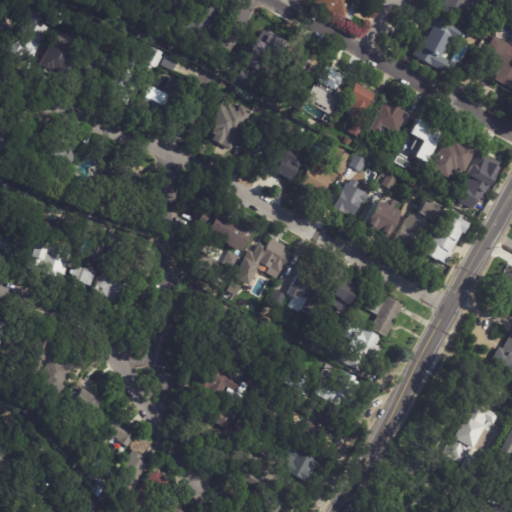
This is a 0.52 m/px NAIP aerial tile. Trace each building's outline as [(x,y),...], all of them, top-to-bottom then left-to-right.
[(110,0),(103,13),(94,8),(98,0),(110,0)] [(138,0),(131,14),(141,20),(133,33),(121,27),(129,14),(112,4),(114,0),(138,0)] [(179,0),(172,12),(169,10),(166,14),(169,16),(166,20),(162,18),(157,25),(149,20),(158,6),(154,3),(156,0),(179,0)] [(360,0),(355,11),(349,22),(345,19),(344,21),(306,0),(360,0)] [(476,0),(475,2),(471,0),(468,0),(465,6),(483,16),(475,30),(467,25),(469,21),(459,16),(457,19),(433,7),(436,0),(476,0)] [(0,3),(0,19),(2,21),(1,23),(9,28),(0,44),(0,1),(1,2),(0,3)] [(206,5),(218,11),(205,35),(198,32),(191,44),(176,36),(183,23),(181,22),(188,9),(193,12),(199,1),(206,5)] [(42,28),(46,30),(28,66),(20,62),(20,63),(5,56),(29,9),(35,12),(33,14),(41,18),(37,25),(42,28)] [(62,14),(54,29),(44,24),(52,9),(62,14)] [(449,41),(439,58),(447,62),(440,74),(408,56),(431,16),(450,27),(444,38),(449,41)] [(86,45),(75,38),(83,24),(94,31),(86,45)] [(160,31),(169,36),(162,48),(151,41),(158,29),(160,31)] [(96,88),(73,74),(95,36),(102,40),(99,44),(104,47),(101,52),(113,59),(96,88)] [(497,41),(502,44),(503,43),(511,47),(511,90),(493,80),(499,69),(479,58),(490,37),(497,41)] [(268,45),(282,53),(271,74),(249,61),(260,41),(268,45)] [(67,54),(74,58),(63,78),(42,67),(55,43),(66,49),(64,52),(67,54)] [(162,52),(160,56),(162,57),(155,69),(153,68),(151,73),(140,68),(149,50),(150,51),(152,47),(162,52)] [(299,93),(290,88),(292,83),(285,79),(298,55),(307,60),(306,63),(313,67),(299,93)] [(132,95),(126,105),(108,94),(129,58),(139,64),(127,84),(136,89),(132,95)] [(329,74),(338,79),(331,94),(329,93),(325,101),(308,92),(312,84),(311,84),(319,69),(329,74)] [(165,121),(142,109),(145,104),(144,104),(152,87),(164,93),(173,77),(184,82),(165,121)] [(241,88),(247,77),(263,87),(256,98),(241,88)] [(360,87),(372,94),(364,109),(362,109),(358,116),(361,118),(366,109),(373,112),(359,137),(348,131),(350,128),(351,129),(356,121),(347,116),(351,110),(348,109),(348,110),(341,106),(353,83),(360,87)] [(227,101),(233,104),(231,107),(236,109),(238,106),(250,112),(236,140),(235,140),(229,151),(218,145),(217,147),(207,143),(210,137),(203,133),(205,130),(204,130),(215,109),(216,109),(222,98),(227,101)] [(388,103),(412,118),(405,129),(400,125),(394,135),(381,127),(376,135),(368,130),(385,101),(388,103)] [(321,109),(332,115),(326,125),(314,119),(320,108),(321,109)] [(414,121),(438,134),(434,140),(436,142),(425,162),(424,161),(422,166),(410,159),(418,144),(405,136),(413,121),(414,121)] [(303,141),(289,133),(295,122),(309,130),(303,141)] [(24,128),(38,133),(33,150),(26,147),(24,154),(32,157),(28,170),(11,164),(11,167),(0,162),(0,155),(2,149),(12,152),(15,144),(8,141),(14,124),(24,128)] [(63,143),(73,147),(63,172),(39,162),(49,138),(63,143)] [(344,139),(349,142),(346,147),(341,144),(344,139)] [(461,143),(472,150),(459,174),(452,171),(450,173),(447,171),(443,180),(426,171),(440,144),(447,147),(450,143),(457,147),(459,142),(461,143)] [(285,150),(300,159),(287,183),(270,173),(272,170),(267,167),(278,146),(285,150)] [(343,165),(332,158),(338,147),(349,153),(343,165)] [(327,168),(329,169),(325,176),(330,179),(319,199),(297,187),(314,154),(321,158),(318,163),(327,168)] [(398,155),(405,159),(403,162),(406,164),(402,170),(391,164),(396,154),(398,155)] [(359,173),(347,166),(354,155),(366,162),(359,173)] [(488,162),(489,162),(490,160),(499,164),(484,192),(469,184),(472,177),(464,173),(473,158),(480,162),(482,159),(488,162)] [(127,170),(137,173),(124,211),(95,201),(101,181),(108,184),(114,166),(127,170)] [(388,192),(379,187),(384,179),(380,177),(382,172),(395,179),(388,192)] [(351,181),(358,184),(355,190),(367,196),(362,205),(360,204),(351,220),(331,209),(344,184),(347,186),(350,180),(351,181)] [(475,197),(480,200),(474,213),(461,206),(458,210),(453,207),(456,202),(457,203),(464,191),(475,197)] [(379,203),(398,213),(384,239),(361,227),(375,200),(379,203)] [(416,214),(424,200),(438,207),(431,222),(416,214)] [(228,220),(248,232),(236,253),(189,227),(201,206),(228,220)] [(460,233),(458,237),(456,236),(446,254),(449,255),(442,268),(432,262),(431,264),(418,257),(427,241),(430,242),(437,229),(435,228),(444,211),(466,223),(460,233)] [(415,222),(417,223),(418,222),(425,226),(414,244),(412,242),(407,251),(392,242),(402,226),(401,225),(404,219),(405,220),(407,217),(415,222)] [(123,240),(114,268),(93,261),(103,232),(123,238),(123,240)] [(0,233),(1,234),(8,236),(4,250),(19,255),(15,266),(0,261),(0,233)] [(44,239),(41,252),(49,255),(52,245),(69,250),(60,279),(25,268),(28,257),(26,256),(32,236),(44,239)] [(276,243),(285,248),(282,253),(288,256),(275,280),(256,269),(245,287),(231,279),(242,259),(249,263),(264,236),(276,243)] [(220,263),(226,251),(239,257),(233,269),(220,263)] [(218,267),(225,270),(220,279),(216,277),(214,282),(193,273),(201,254),(217,261),(215,265),(218,267)] [(87,271),(92,272),(87,286),(69,280),(72,270),(73,271),(75,267),(87,271)] [(120,292),(117,291),(111,301),(91,291),(95,284),(93,283),(96,278),(97,278),(102,268),(123,279),(121,283),(123,285),(120,292)] [(285,293),(298,269),(323,283),(307,313),(290,304),(293,298),(285,293)] [(342,285),(347,289),(337,306),(328,300),(338,283),(342,285)] [(284,295),(285,296),(277,309),(267,304),(274,290),(284,295)] [(401,307),(383,337),(368,328),(375,315),(365,309),(374,294),(384,300),(386,296),(402,305),(401,307)] [(362,329),(378,337),(375,344),(377,346),(371,358),(364,355),(355,371),(334,361),(340,350),(346,353),(350,346),(333,337),(342,321),(361,331),(362,329)] [(511,372),(510,371),(509,373),(500,368),(501,366),(490,360),(497,347),(501,349),(510,332),(511,333),(511,372)] [(26,374),(23,372),(28,358),(9,350),(13,339),(31,346),(35,336),(47,342),(33,377),(26,374)] [(274,340),(286,347),(283,353),(271,347),(274,340)] [(60,363),(62,365),(64,362),(72,369),(60,385),(61,387),(53,398),(34,384),(39,377),(36,375),(44,365),(42,363),(49,355),(60,363)] [(233,373),(227,384),(218,379),(210,393),(195,385),(204,367),(198,364),(203,356),(220,366),(222,362),(235,370),(233,373)] [(227,391),(224,397),(239,404),(249,383),(213,367),(205,387),(215,391),(216,386),(227,391)] [(344,392),(335,406),(310,392),(317,378),(328,384),(336,369),(351,378),(344,392)] [(503,406),(494,401),(490,407),(472,397),(486,370),(498,376),(494,383),(499,386),(501,382),(511,387),(508,392),(510,393),(503,406)] [(286,372),(280,383),(298,391),(303,380),(286,372)] [(81,390),(99,402),(87,420),(72,410),(71,412),(63,407),(69,398),(72,400),(80,389),(81,390)] [(328,425),(317,447),(297,437),(305,419),(314,424),(316,420),(276,401),(281,391),(333,415),(328,425)] [(235,413),(227,430),(208,421),(213,411),(206,408),(209,401),(235,413)] [(486,410),(496,415),(491,425),(484,421),(464,458),(461,457),(458,463),(441,454),(449,439),(448,438),(460,416),(461,416),(469,401),(486,410)] [(121,431),(132,438),(126,448),(117,442),(118,441),(112,438),(110,442),(107,440),(102,447),(90,440),(103,419),(121,431)] [(511,457),(506,454),(505,457),(496,452),(511,421),(511,457)] [(268,460),(243,446),(251,431),(277,444),(268,460)] [(315,467),(310,475),(308,473),(302,483),(274,467),(286,446),(317,463),(315,467)] [(87,455),(82,460),(77,455),(82,451),(87,455)] [(145,464),(146,465),(136,481),(133,479),(129,486),(118,479),(123,472),(119,470),(131,451),(143,458),(141,462),(145,464)] [(54,462),(66,469),(58,484),(46,478),(54,462)] [(33,487),(35,488),(31,498),(18,492),(16,496),(8,492),(9,489),(8,488),(12,478),(19,481),(24,469),(38,476),(33,487)] [(152,470),(162,476),(161,477),(168,482),(156,503),(150,500),(144,511),(132,504),(134,500),(133,499),(143,482),(144,483),(152,470)] [(257,511),(265,498),(272,502),(276,495),(278,496),(280,491),(289,496),(287,500),(289,502),(285,509),(291,511),(257,511)] [(96,500),(91,511),(78,504),(84,494),(96,500)] [(68,511),(45,511),(51,502),(68,511)] [(167,503),(171,505),(170,507),(175,510),(176,508),(184,511),(159,511),(165,502),(167,503)]
